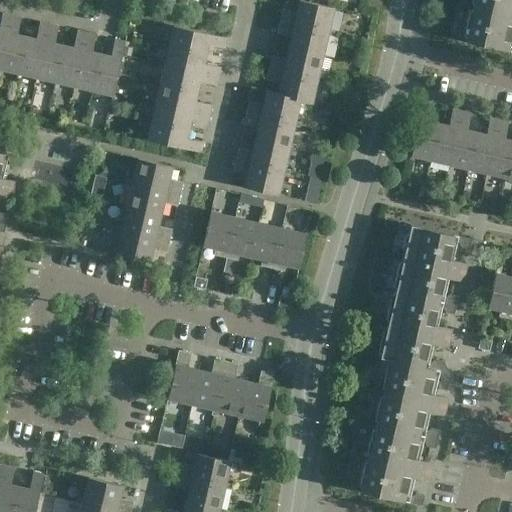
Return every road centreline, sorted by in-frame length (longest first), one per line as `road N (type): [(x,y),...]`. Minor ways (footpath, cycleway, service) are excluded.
road 1 (residential): [(146,309),(53,286),(26,409),(123,429)]
road 2 (residential): [(310,337),(396,50)]
road 3 (residential): [(216,170),(249,7),(236,0)]
road 4 (residential): [(295,506),(310,337)]
road 5 (residential): [(310,337),(146,309)]
road 6 (residential): [(123,429),(146,309)]
